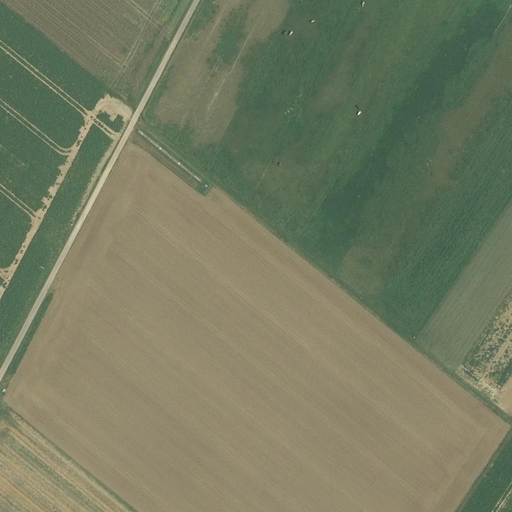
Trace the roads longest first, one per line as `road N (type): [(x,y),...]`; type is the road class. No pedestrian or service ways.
road 1 (track): [(141,123),(511,422)]
road 2 (track): [(205,0),(0,395)]
